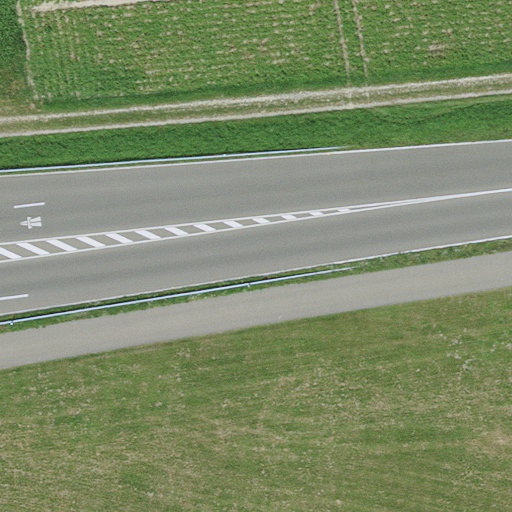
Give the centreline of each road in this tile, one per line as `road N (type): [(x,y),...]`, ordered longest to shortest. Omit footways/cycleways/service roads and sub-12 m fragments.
road 1 (primary): [(0,287),(511,190)]
road 2 (track): [(0,132),(511,79)]
road 3 (primary): [(511,184),(0,210)]
